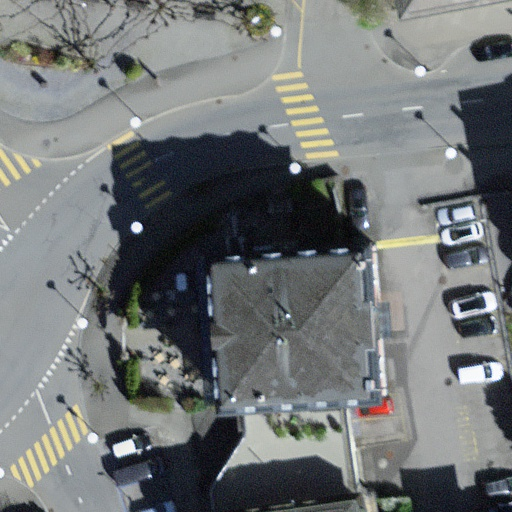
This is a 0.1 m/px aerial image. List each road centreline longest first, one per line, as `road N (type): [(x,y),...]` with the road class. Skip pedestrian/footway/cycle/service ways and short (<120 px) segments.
road 1 (residential): [(86,223),(142,170),(209,139),(511,96)]
road 2 (residential): [(86,511),(21,334)]
